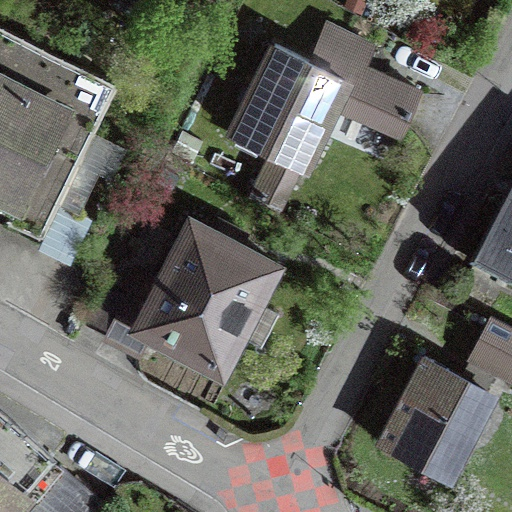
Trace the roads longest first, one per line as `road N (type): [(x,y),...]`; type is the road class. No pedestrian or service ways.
road 1 (residential): [(511,77),(308,457),(287,511)]
road 2 (residential): [(0,344),(271,511)]
